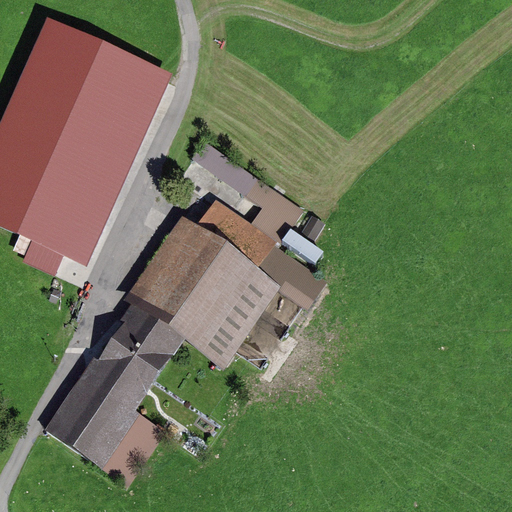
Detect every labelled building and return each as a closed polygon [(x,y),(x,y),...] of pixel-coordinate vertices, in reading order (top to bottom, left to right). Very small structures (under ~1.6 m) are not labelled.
[(48,32),(0,141),(0,241),(88,279),(172,86),(48,32)] [(259,185),(205,147),(192,166),(246,204),(259,185)] [(305,216),(259,185),(246,204),(263,216),(253,232),(279,249),(282,251),(305,216)] [(279,294),(308,314),(327,286),(277,252),(279,249),(253,232),(216,207),(196,237),(182,228),(125,311),(131,315),(184,351),(223,377),(279,294)] [(325,264),(291,242),(283,254),(316,276),(325,264)] [(131,315),(47,439),(103,477),(140,422),(137,420),(184,351),(131,315)] [(166,439),(140,422),(103,477),(129,494),(166,439)]
